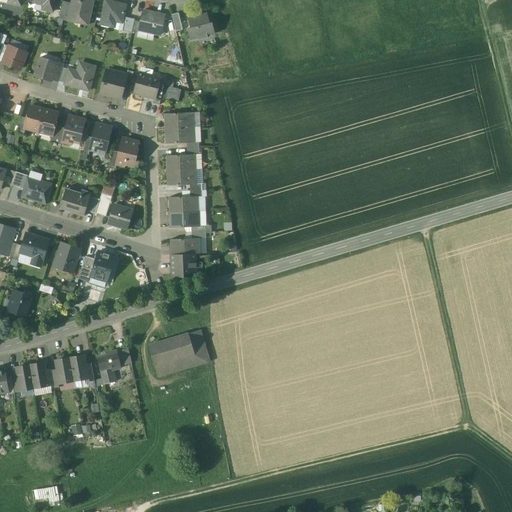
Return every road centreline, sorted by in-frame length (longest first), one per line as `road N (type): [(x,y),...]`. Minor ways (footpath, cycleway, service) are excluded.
road 1 (secondary): [(511,197),(0,348)]
road 2 (residential): [(0,76),(150,122),(152,229),(147,245),(129,245),(0,206)]
road 3 (track): [(476,436),(155,511)]
road 4 (track): [(511,464),(476,436),(422,224)]
road 5 (track): [(481,0),(511,131)]
